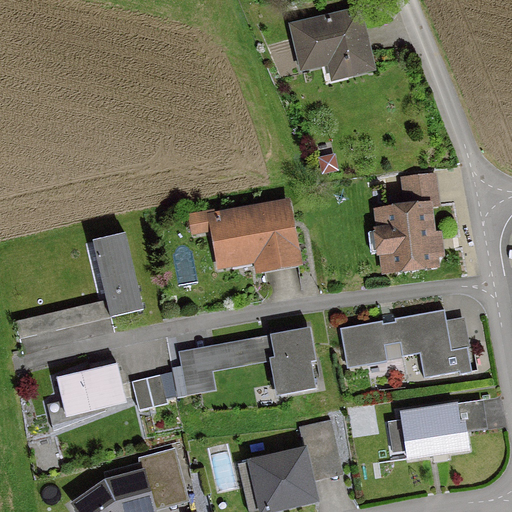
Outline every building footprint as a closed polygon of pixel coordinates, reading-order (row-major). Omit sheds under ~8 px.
[(369,69),(356,13),(291,28),(301,69),(342,59),(345,75),(369,69)] [(318,160),(321,173),(334,170),(332,160),(327,158),(318,160)] [(426,252),(424,241),(428,237),(424,207),(436,206),(432,176),(401,180),(404,208),(382,211),(384,231),(374,232),(377,254),(387,252),(389,272),(432,267),(430,256),(426,252)] [(296,261),(286,204),(212,218),(220,262),(249,257),(259,264),(260,268),(296,261)] [(108,319),(141,311),(123,235),(90,242),(108,319)] [(476,315),(354,337),(360,373),(405,365),(403,353),(417,351),(419,362),(439,359),(444,384),(486,376),(476,315)] [(267,359),(274,397),(314,390),(309,363),(314,362),(307,329),(268,336),(272,358),(267,359)] [(214,357),(215,366),(245,361),(243,351),(214,357)] [(199,394),(194,364),(179,367),(184,397),(199,394)] [(54,379),(62,414),(123,400),(115,365),(54,379)] [(129,383),(137,412),(166,405),(159,376),(129,383)] [(464,405),(402,413),(409,460),(470,452),(464,405)] [(154,510),(187,501),(173,450),(140,459),(154,510)] [(261,511),(315,499),(304,450),(250,462),(261,511)] [(151,511),(140,473),(112,481),(97,486),(72,504),(77,511),(151,511)]
